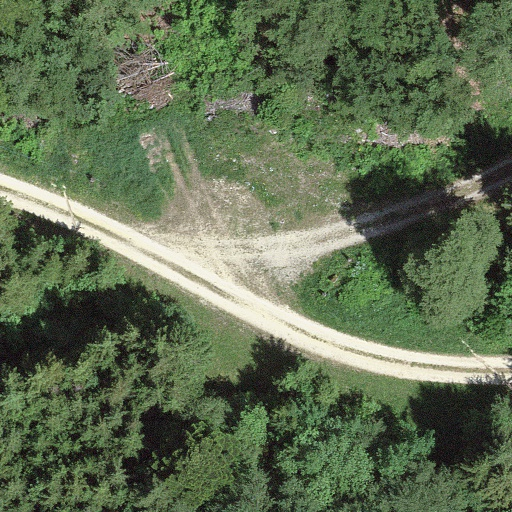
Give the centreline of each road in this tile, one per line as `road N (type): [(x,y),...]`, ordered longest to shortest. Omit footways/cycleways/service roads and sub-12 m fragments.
road 1 (track): [(0,188),(357,353),(446,369),(511,369)]
road 2 (track): [(164,261),(289,251),(511,173)]
